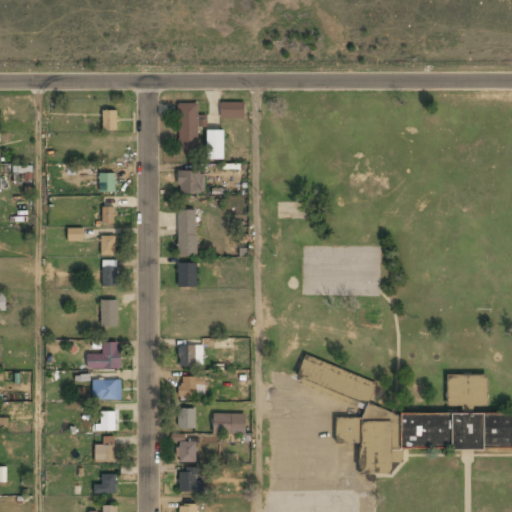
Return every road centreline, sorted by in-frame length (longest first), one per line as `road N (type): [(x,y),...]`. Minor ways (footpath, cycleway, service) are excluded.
road 1 (residential): [(511,82),(0,82)]
road 2 (residential): [(147,511),(147,82)]
